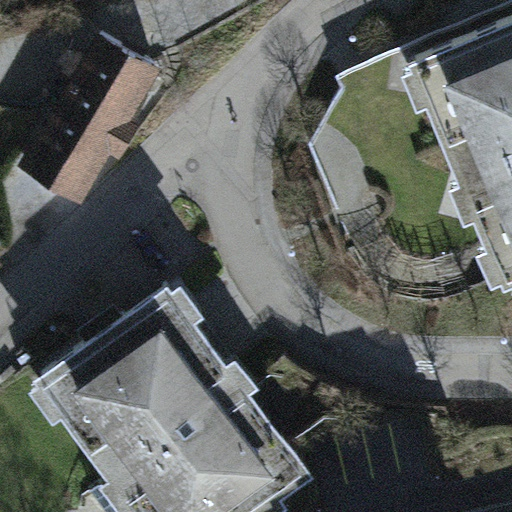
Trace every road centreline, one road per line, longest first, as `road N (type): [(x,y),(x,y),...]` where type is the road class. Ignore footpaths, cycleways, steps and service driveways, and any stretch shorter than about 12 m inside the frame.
road 1 (residential): [(282,90),(245,198),(293,312),(470,370),(511,370)]
road 2 (residential): [(282,90),(0,323)]
road 3 (residential): [(364,0),(282,90)]
